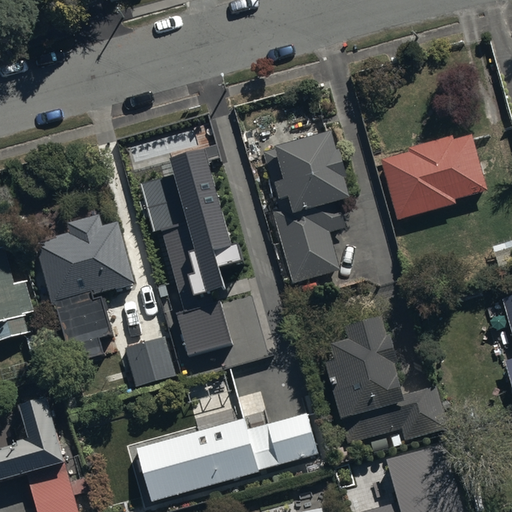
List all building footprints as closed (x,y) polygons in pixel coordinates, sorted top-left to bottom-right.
[(331,127),(276,142),(278,149),(264,153),(275,196),(288,192),(292,207),(275,212),(294,282),(341,269),(331,233),(348,228),(340,199),(350,196),(343,171),(347,169),(341,147),(337,148),(331,127)] [(488,191),(472,134),(453,140),(452,136),(408,149),(409,153),(382,161),(400,221),(455,205),(453,201),(488,191)] [(232,244),(205,148),(169,158),(173,175),(140,183),(154,231),(162,229),(184,311),(178,313),(190,356),(233,345),(218,291),(226,289),(220,267),(244,261),(239,242),(232,244)] [(94,295),(136,283),(119,222),(104,226),(101,215),(68,224),(72,235),(37,245),(54,305),(57,304),(94,295)] [(511,236),(492,242),(500,266),(511,262),(511,236)] [(7,246),(0,248),(0,341),(32,331),(27,314),(36,311),(28,285),(34,283),(28,265),(14,269),(7,246)] [(95,299),(94,295),(57,304),(73,364),(106,355),(101,339),(115,335),(104,297),(95,299)] [(341,355),(328,358),(350,441),(404,427),(408,440),(440,432),(428,386),(406,392),(397,357),(401,356),(394,329),(390,330),(385,311),(349,320),(352,334),(336,338),(341,355)] [(165,333),(125,344),(137,383),(177,371),(165,333)] [(0,471),(68,452),(50,388),(23,395),(32,429),(20,433),(21,436),(0,441),(0,471)] [(242,422),(138,451),(152,501),(319,456),(308,415),(269,425),(263,401),(238,407),(242,422)] [(464,511),(444,444),(386,458),(399,502),(366,511),(464,511)]
